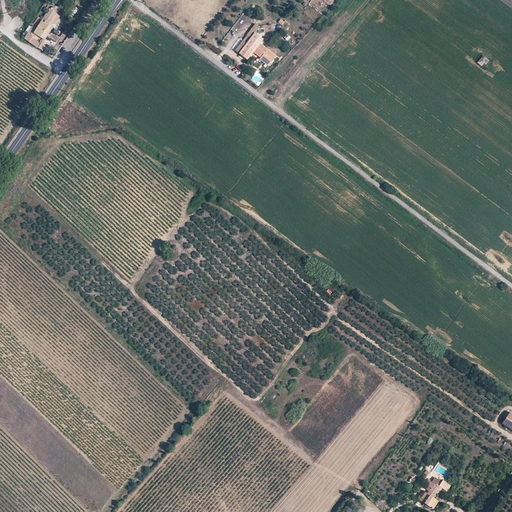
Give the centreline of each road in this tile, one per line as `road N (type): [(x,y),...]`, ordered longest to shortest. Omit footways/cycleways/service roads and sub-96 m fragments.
road 1 (unclassified): [(132,0),(511,286)]
road 2 (primary): [(120,0),(0,169)]
